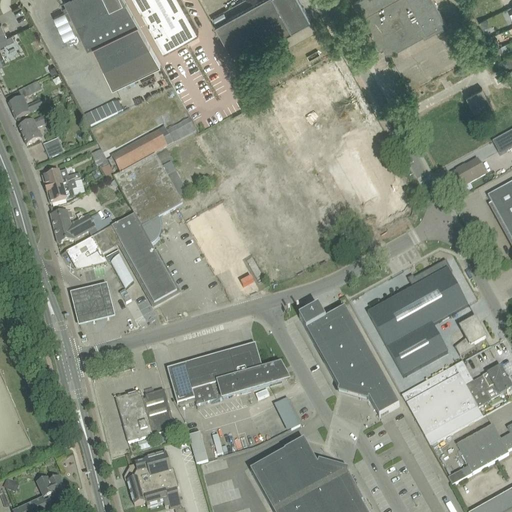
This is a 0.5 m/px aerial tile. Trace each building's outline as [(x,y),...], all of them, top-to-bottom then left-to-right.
[(88,50),(93,47),(113,88),(161,66),(138,26),(138,25),(124,0),(66,0),(64,1),(67,6),(63,8),(65,12),(69,10),(65,12),(69,20),(72,18),(88,50)] [(181,0),(136,0),(164,50),(199,31),(193,21),(181,0)] [(267,44),(311,19),(300,0),(263,0),(231,18),(216,26),(219,33),(235,61),(267,43),(267,44)] [(386,49),(386,50),(389,54),(396,50),(396,51),(423,36),(423,35),(435,28),(437,31),(448,25),(434,0),(358,0),(354,3),(356,6),(355,6),(360,15),(360,14),(363,19),(362,20),(365,25),(366,25),(368,28),(367,28),(370,34),(371,33),(373,36),(372,37),(375,43),(376,42),(377,45),(378,48),(379,48),(380,50),(389,45),(389,48),(386,49)] [(224,13),(213,19),(216,24),(226,18),(224,13)] [(486,19),(479,23),(483,30),(487,27),(488,22),(486,19)] [(284,38),(289,46),(317,30),(312,22),(284,38)] [(1,24),(0,24),(0,62),(6,60),(0,47),(0,46),(15,40),(12,35),(7,37),(1,24)] [(497,38),(491,41),(494,48),(500,45),(497,38)] [(508,58),(502,61),(505,67),(511,64),(508,58)] [(324,71),(296,87),(305,103),(333,87),(324,71)] [(38,83),(24,90),(28,98),(29,98),(42,91),(38,83)] [(333,87),(305,103),(313,119),(342,103),(333,87)] [(493,108),(482,88),(466,97),(477,117),(493,108)] [(28,108),(24,99),(9,106),(16,121),(45,109),(42,102),(28,108)] [(118,101),(86,116),(92,128),(123,112),(118,101)] [(65,105),(68,111),(76,108),(73,102),(65,105)] [(322,134),(351,119),(342,103),(313,119),(322,134)] [(248,116),(254,127),(271,117),(265,106),(248,116)] [(44,112),(46,118),(54,114),(52,109),(44,112)] [(59,124),(55,114),(19,129),(27,147),(36,143),(42,141),(37,129),(50,124),(51,127),(59,124)] [(236,137),(254,127),(248,116),(230,126),(236,137)] [(277,128),(271,117),(254,127),(260,137),(277,128)] [(112,168),(116,166),(121,174),(174,145),(173,144),(196,132),(190,119),(166,132),(165,129),(112,158),(112,159),(108,161),(112,168)] [(322,134),(331,150),(359,134),(351,119),(322,134)] [(254,127),(236,137),(242,147),(260,137),(254,127)] [(265,148),(283,138),(277,128),(260,137),(265,148)] [(511,149),(511,131),(493,142),(500,156),(511,149)] [(368,150),(359,134),(331,150),(340,166),(368,150)] [(242,147),(248,158),(265,148),(260,137),(242,147)] [(283,138),(265,148),(271,158),(289,149),(283,138)] [(44,146),(46,153),(61,147),(58,140),(44,146)] [(271,158),(265,148),(248,158),(253,168),(271,158)] [(295,159),(289,149),(271,158),(277,169),(295,159)] [(348,182),(377,166),(368,150),(340,166),(348,182)] [(92,155),(98,170),(100,169),(109,165),(102,152),(102,151),(92,155)] [(155,252),(153,248),(152,246),(154,244),(156,243),(157,241),(158,240),(159,239),(159,237),(160,236),(161,234),(161,232),(161,231),(161,229),(161,227),(161,226),(161,224),(160,222),(159,220),(161,218),(178,209),(183,206),(181,201),(176,192),(156,156),(115,179),(135,215),(118,225),(115,227),(93,239),(100,252),(101,252),(117,243),(118,246),(121,245),(155,305),(177,292),(155,252)] [(253,168),(259,179),(277,169),(271,158),(253,168)] [(283,179),(300,170),(295,159),(277,169),(283,179)] [(478,161),(459,172),(450,176),(458,190),(486,175),(478,161)] [(109,165),(100,169),(108,182),(115,178),(116,177),(109,165)] [(377,166),(348,182),(357,197),(385,182),(377,166)] [(277,169),(259,179),(265,189),(283,179),(277,169)] [(283,179),(288,189),(306,179),(300,170),(283,179)] [(44,185),(46,192),(75,183),(75,182),(81,180),(80,175),(69,178),(67,171),(60,173),(52,175),(43,178),(45,185),(44,185)] [(288,189),(283,179),(265,189),(270,198),(288,189)] [(311,189),(306,179),(288,189),(294,199),(311,189)] [(385,182),(357,197),(366,213),(394,197),(385,182)] [(77,190),(75,183),(46,192),(48,199),(49,199),(51,205),(60,203),(68,200),(74,199),(75,197),(73,191),(77,190)] [(511,241),(511,184),(488,198),(511,241)] [(294,199),(288,189),(270,198),(276,209),(294,199)] [(311,189),(294,199),(299,210),(317,200),(311,189)] [(394,197),(366,213),(374,229),(403,213),(394,197)] [(276,209),(282,219),(299,210),(294,199),(276,209)] [(317,200),(299,210),(305,220),(323,210),(317,200)] [(305,220),(299,210),(282,219),(287,230),(305,220)] [(311,231),(329,221),(323,210),(305,220),(311,231)] [(93,239),(115,227),(110,218),(102,222),(98,215),(90,219),(89,217),(72,226),(68,212),(61,215),(51,217),(58,245),(75,241),(90,233),(93,239)] [(305,220),(287,230),(293,240),(311,231),(305,220)] [(335,231),(329,221),(311,231),(317,241),(335,231)] [(293,240),(299,251),(317,241),(311,231),(293,240)] [(335,231),(317,241),(323,252),(340,242),(335,231)] [(93,239),(68,253),(78,271),(107,263),(101,252),(100,252),(93,239)] [(323,252),(317,241),(299,251),(305,262),(323,252)] [(107,258),(112,268),(121,253),(120,251),(107,258)] [(368,314),(389,351),(404,378),(440,360),(424,332),(468,307),(450,274),(452,273),(446,262),(409,282),(413,289),(368,314)] [(109,286),(73,295),(81,328),(117,320),(109,286)] [(124,291),(119,293),(124,304),(130,301),(124,291)] [(300,319),(303,325),(326,366),(365,345),(345,310),(326,320),(319,308),(300,319)] [(455,349),(460,357),(476,349),(474,345),(486,339),(485,337),(486,336),(483,329),(481,330),(478,324),(476,325),(474,321),(461,329),(467,340),(455,349)] [(242,395),(270,387),(282,383),(274,368),(263,371),(256,345),(168,370),(178,405),(195,400),(197,406),(241,394),(242,395)] [(326,366),(339,390),(338,394),(369,403),(369,400),(380,418),(400,407),(365,345),(326,366)] [(474,382),(463,363),(446,372),(402,397),(420,429),(430,447),(483,418),(482,417),(478,409),(491,402),(478,380),(474,382)] [(507,379),(507,378),(501,367),(478,380),(491,402),(511,390),(511,387),(509,381),(507,382),(506,381),(507,379)] [(116,400),(129,444),(176,431),(164,391),(146,397),(147,400),(143,401),(141,393),(116,400)] [(287,432),(301,425),(288,398),(274,405),(287,432)] [(511,449),(511,426),(507,429),(511,435),(510,436),(501,441),(493,427),(457,446),(469,468),(462,472),(466,479),(509,456),(507,453),(511,449)] [(208,462),(200,434),(189,437),(197,465),(208,462)] [(364,503),(348,474),(349,471),(319,462),(318,466),(305,441),(285,452),(285,453),(251,472),(273,511),(348,511),(362,504),(364,503)] [(130,468),(130,469),(132,476),(129,477),(130,482),(128,483),(135,507),(146,504),(148,509),(164,504),(165,509),(175,506),(176,511),(184,511),(184,510),(183,510),(181,504),(182,504),(178,493),(180,492),(174,472),(173,473),(167,454),(155,458),(145,460),(146,462),(135,465),(136,466),(130,468)] [(60,478),(50,483),(49,479),(37,484),(44,499),(16,511),(54,511),(50,503),(57,500),(57,501),(68,495),(63,485),(63,484),(61,481),(61,479),(60,478)] [(11,489),(12,487),(13,483),(7,480),(4,488),(7,489),(8,490),(11,489)] [(511,511),(511,491),(504,496),(491,503),(475,511),(511,511)]
